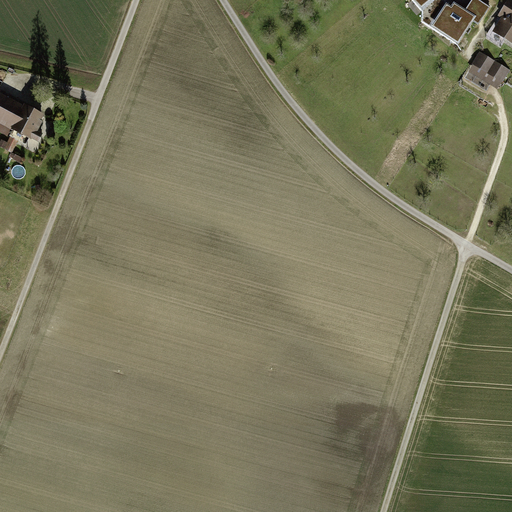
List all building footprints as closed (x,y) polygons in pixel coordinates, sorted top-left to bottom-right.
[(481,21),(490,8),(478,0),(473,0),(463,15),(448,5),(436,22),(452,32),(450,35),(460,41),(476,18),(481,21)] [(511,0),(509,0),(505,8),(511,12),(507,19),(505,18),(496,33),(511,42),(511,0)] [(481,54),(466,79),(487,92),(491,86),(498,90),(510,71),(481,54)] [(0,120),(39,142),(43,135),(35,131),(43,116),(26,107),(25,108),(0,95),(0,120)] [(6,150),(12,152),(18,140),(12,137),(6,150)]
